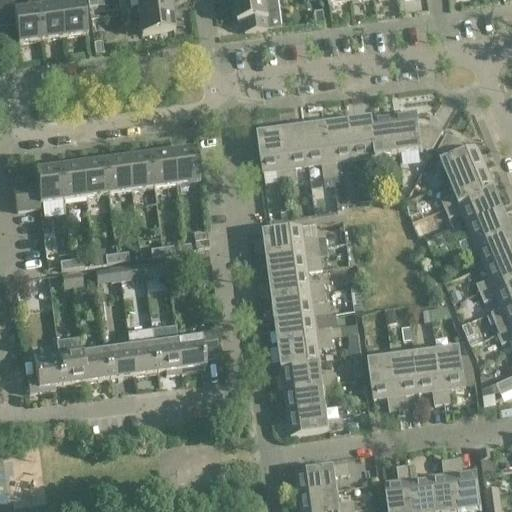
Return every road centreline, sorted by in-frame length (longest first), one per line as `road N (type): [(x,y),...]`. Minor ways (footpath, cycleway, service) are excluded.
road 1 (residential): [(234,391),(215,244),(236,241),(213,96)]
road 2 (residential): [(267,455),(511,426)]
road 3 (residential): [(444,56),(212,86)]
road 4 (residential): [(13,421),(234,391)]
road 5 (residential): [(20,132),(197,110),(213,96)]
road 6 (residential): [(210,77),(191,69),(16,95)]
